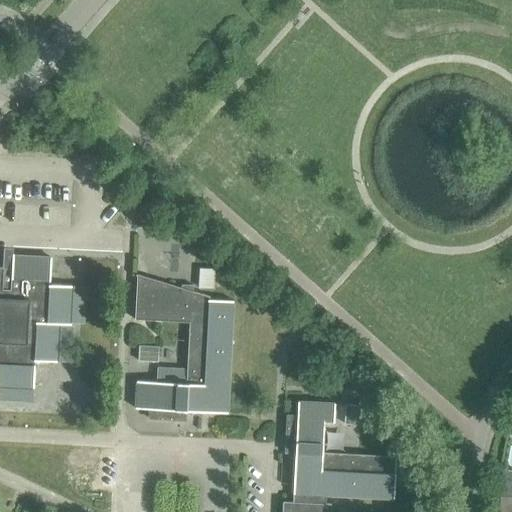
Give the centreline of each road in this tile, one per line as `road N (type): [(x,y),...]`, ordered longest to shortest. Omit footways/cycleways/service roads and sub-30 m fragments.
road 1 (residential): [(0,165),(86,167),(84,238),(0,236)]
road 2 (residential): [(267,511),(271,453),(117,440)]
road 3 (residential): [(91,0),(14,82),(0,83)]
